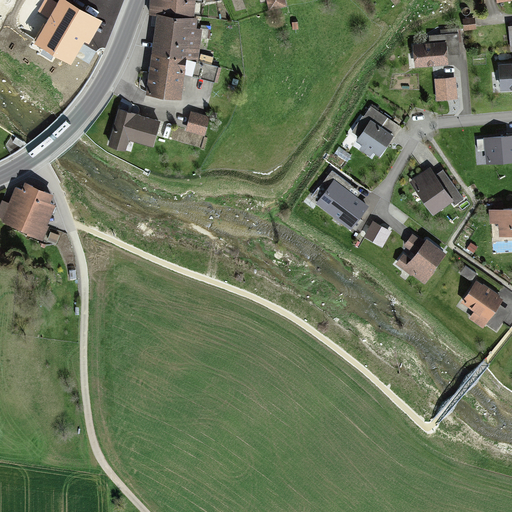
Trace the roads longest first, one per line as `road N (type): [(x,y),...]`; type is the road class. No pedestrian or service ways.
road 1 (track): [(143,511),(98,457),(90,431),(80,259),(35,157)]
road 2 (secondary): [(139,0),(87,104),(42,152),(0,176)]
road 3 (residential): [(511,117),(420,124),(381,200),(400,228)]
